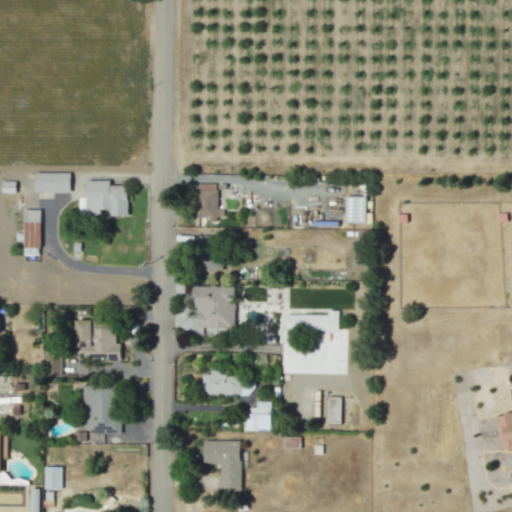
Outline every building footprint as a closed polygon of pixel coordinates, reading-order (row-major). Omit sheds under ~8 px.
[(69,191),(69,172),(33,173),(34,193),(69,191)] [(14,192),(14,181),(1,181),(1,192),(14,192)] [(108,216),(127,216),(127,186),(109,186),(109,181),(85,181),(85,198),(78,198),(78,216),(100,216),(100,210),(108,210),(108,216)] [(216,210),(215,184),(195,184),(196,219),(222,218),(222,210),(216,210)] [(344,223),(370,223),(371,213),(364,213),(365,196),(344,196),(344,223)] [(39,255),(40,210),(23,210),(22,255),(39,255)] [(219,270),(218,235),(194,236),(195,271),(219,270)] [(234,287),(192,286),(191,309),(192,309),(191,327),(233,327),(234,287)] [(337,331),(337,311),(326,311),(326,315),(285,315),(285,330),(337,331)] [(120,358),(119,343),(115,343),(114,327),(92,328),(92,320),(74,320),(75,349),(82,349),(83,360),(120,358)] [(60,351),(44,351),(44,376),(60,376),(60,351)] [(201,395),(251,395),(251,381),(243,381),(243,373),(209,373),(209,374),(201,374),(201,395)] [(117,433),(117,386),(81,386),(81,432),(117,433)] [(326,424),(340,424),(340,397),(326,397),(326,424)] [(269,403),(247,404),(247,431),(269,430),(269,403)] [(499,449),(511,447),(511,413),(495,415),(499,449)] [(283,449),(299,449),(299,437),(283,437),(283,449)] [(239,441),(202,441),(202,464),(218,464),(219,491),(240,491),(239,441)] [(60,489),(60,467),(43,467),(43,489),(60,489)]
